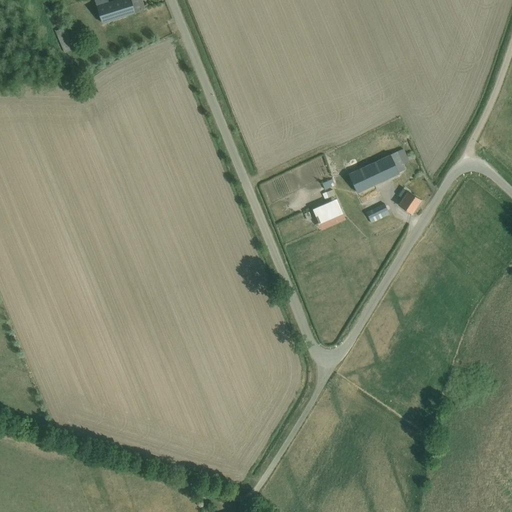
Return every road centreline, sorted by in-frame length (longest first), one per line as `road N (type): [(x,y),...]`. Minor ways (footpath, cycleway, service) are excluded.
road 1 (unclassified): [(327,358),(310,343),(171,0)]
road 2 (unclassified): [(327,358),(344,348),(465,165)]
road 3 (unclassified): [(244,501),(321,385),(327,358)]
road 4 (track): [(465,165),(511,45)]
